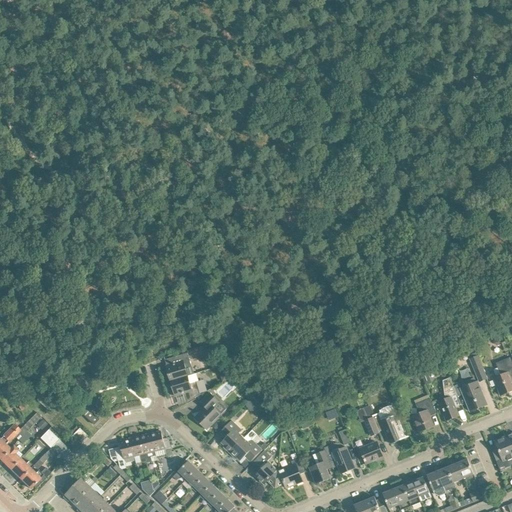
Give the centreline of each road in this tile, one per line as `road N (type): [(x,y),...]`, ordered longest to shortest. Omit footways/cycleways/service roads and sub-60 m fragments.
road 1 (residential): [(294,511),(511,413)]
road 2 (residential): [(47,492),(117,422),(162,413)]
road 3 (residential): [(162,413),(265,511)]
